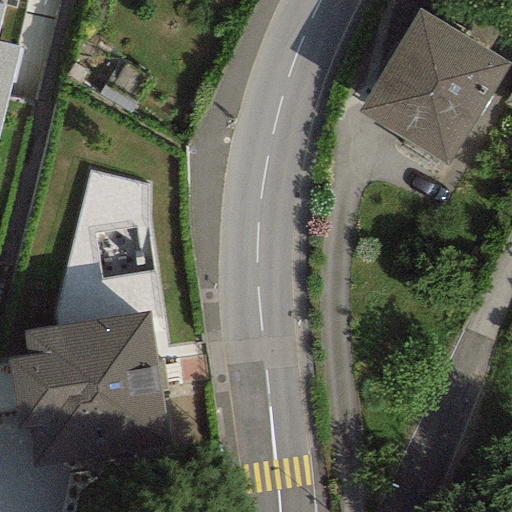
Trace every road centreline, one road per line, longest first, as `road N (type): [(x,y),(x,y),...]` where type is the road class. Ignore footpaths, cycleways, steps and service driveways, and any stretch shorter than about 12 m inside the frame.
road 1 (unclassified): [(271,511),(258,279),(282,148),(343,0)]
road 2 (residential): [(406,511),(511,303)]
